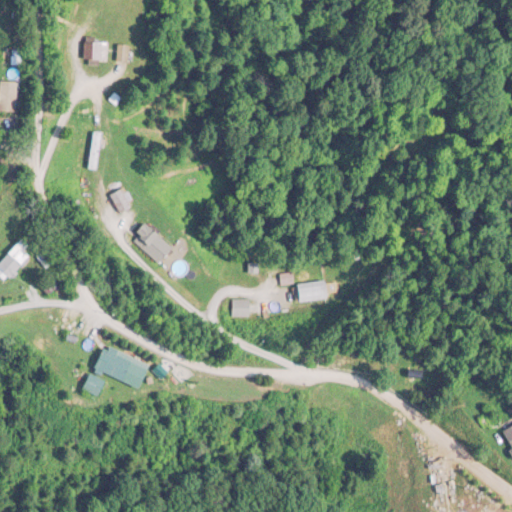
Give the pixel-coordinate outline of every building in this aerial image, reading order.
[(103,60),(103,43),(81,43),(81,60),(103,60)] [(122,62),(122,46),(114,46),(114,62),(122,62)] [(0,112),(13,113),(13,82),(0,81),(0,112)] [(117,213),(128,207),(118,189),(107,195),(117,213)] [(129,237),(156,263),(169,250),(142,223),(129,237)] [(24,258),(18,252),(23,247),(17,241),(0,259),(0,279),(2,282),(24,258)] [(291,283),(289,273),(278,275),(279,285),(291,283)] [(293,285),(296,303),(324,297),(320,280),(293,285)] [(247,317),(247,299),(230,299),(230,317),(247,317)] [(127,360),(115,354),(116,351),(101,344),(90,366),(117,380),(127,360)] [(77,387),(92,396),(101,381),(86,372),(77,387)] [(511,422),(498,430),(511,454),(511,422)]
